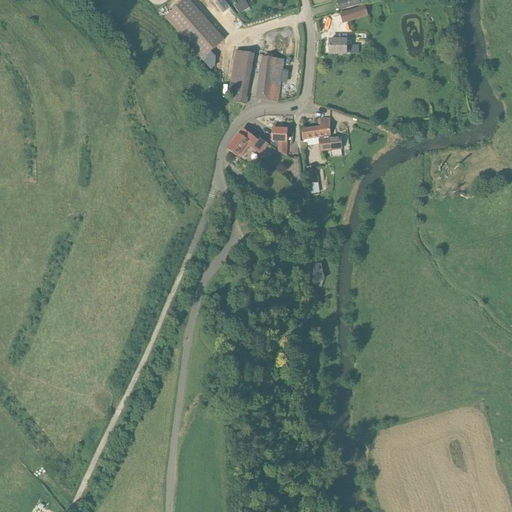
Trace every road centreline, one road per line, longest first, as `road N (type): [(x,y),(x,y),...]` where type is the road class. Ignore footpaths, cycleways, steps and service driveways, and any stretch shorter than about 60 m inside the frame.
road 1 (track): [(206,211),(70,511)]
road 2 (residential): [(190,327),(167,511)]
road 3 (unclassified): [(217,173),(235,229),(190,327)]
road 4 (unclassified): [(307,78),(300,104),(263,109),(236,124),(217,173)]
